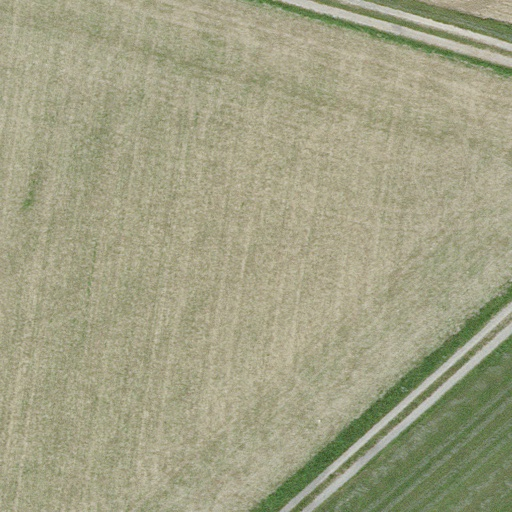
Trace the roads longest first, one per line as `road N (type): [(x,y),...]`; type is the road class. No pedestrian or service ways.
road 1 (track): [(298,511),(511,323)]
road 2 (track): [(511,62),(292,0)]
